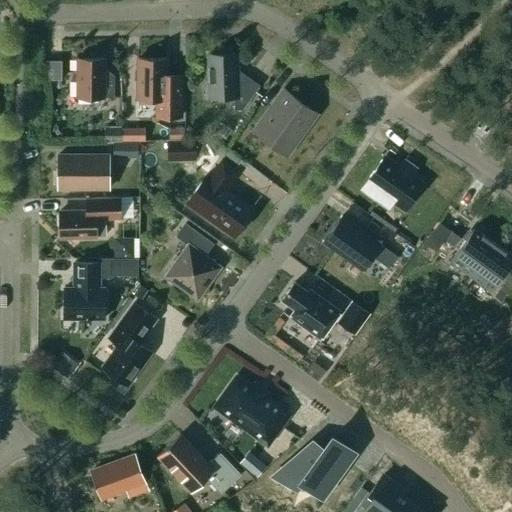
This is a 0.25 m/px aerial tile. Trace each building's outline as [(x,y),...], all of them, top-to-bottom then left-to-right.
[(64,75),(65,56),(49,56),(49,75),(64,75)] [(208,81),(205,81),(205,98),(234,97),(234,110),(242,110),(260,86),(247,77),(237,77),(237,56),(208,57),(208,81)] [(166,59),(138,58),(138,99),(157,99),(157,117),(180,117),(181,87),(166,87),(166,59)] [(104,59),(77,59),(77,97),(114,97),(114,76),(106,69),(104,69),(104,59)] [(300,102),(283,91),(258,126),(274,138),(270,143),(287,155),(312,119),(296,108),(300,102)] [(122,127),(106,127),(106,142),(122,142),(122,141),(122,128),(122,127)] [(122,128),(122,141),(131,141),(131,128),(122,128)] [(170,141),(185,141),(185,129),(170,129),(170,141)] [(185,141),(170,141),(168,141),(169,162),(197,161),(197,140),(185,141)] [(140,159),(139,143),(114,144),(114,159),(140,159)] [(109,155),(58,155),(58,189),(109,189),(109,155)] [(384,157),(367,182),(381,192),(377,199),(389,207),(394,201),(406,209),(423,185),(411,176),(416,170),(404,161),(399,168),(384,157)] [(206,175),(186,203),(234,237),(253,209),(226,189),(238,172),(222,160),(209,178),(206,175)] [(86,211),(59,211),(60,238),(96,237),(95,220),(122,220),(122,198),(86,199),(86,211)] [(344,213),(326,239),(365,267),(374,253),(391,265),(399,253),(344,213)] [(367,227),(375,232),(378,227),(371,221),(367,227)] [(187,245),(165,276),(197,299),(220,267),(205,256),(214,244),(186,223),(176,237),(187,245)] [(473,229),(450,262),(470,276),(494,243),(482,234),(482,235),(473,229)] [(452,232),(446,240),(454,246),(460,238),(452,232)] [(494,243),(470,276),(490,291),(511,260),(511,256),(506,252),(506,251),(494,243)] [(74,288),(67,288),(67,318),(104,318),(104,289),(99,288),(99,278),(109,278),(110,275),(137,275),(138,259),(99,258),(99,263),(74,262),(74,288)] [(308,292),(294,282),(282,300),(295,309),(290,317),(320,339),(340,311),(310,289),(308,292)] [(119,345),(102,367),(127,385),(151,352),(138,343),(155,318),(134,303),(109,338),(119,345)] [(352,303),(338,323),(353,333),(367,314),(352,303)] [(511,314),(487,324),(493,339),(511,332),(511,314)] [(67,378),(75,367),(61,357),(53,367),(67,378)] [(277,407),(236,377),(218,403),(233,414),(230,418),(267,444),(282,425),(270,416),(277,407)] [(157,456),(191,493),(206,479),(221,494),(241,475),(220,452),(208,464),(180,435),(157,456)] [(308,447),(281,470),(300,484),(307,474),(328,489),(354,452),(333,437),(319,456),(308,447)] [(135,456),(91,472),(101,499),(126,489),(129,497),(148,490),(135,456)] [(258,459),(248,470),(257,477),(266,467),(258,459)] [(400,487),(384,475),(369,494),(373,497),(364,510),(366,511),(424,511),(397,492),(400,487)]
